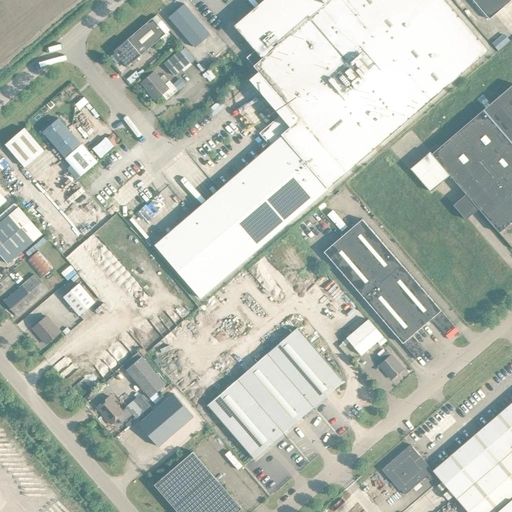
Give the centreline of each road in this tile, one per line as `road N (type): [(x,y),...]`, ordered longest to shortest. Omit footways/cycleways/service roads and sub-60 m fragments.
road 1 (unclassified): [(274,511),(511,308)]
road 2 (unclassified): [(0,358),(131,511)]
road 3 (unclassified): [(5,93),(113,0)]
